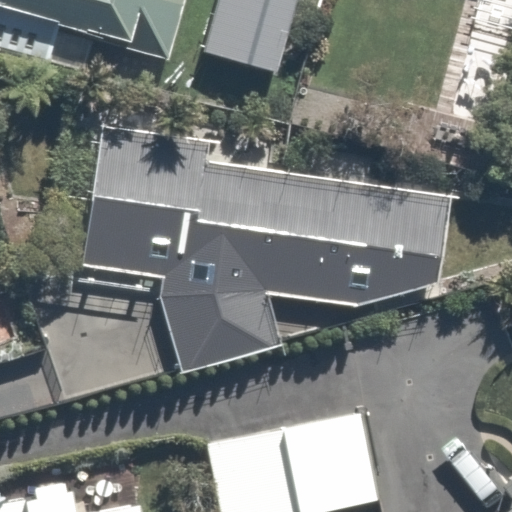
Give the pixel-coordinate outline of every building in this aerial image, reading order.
[(0,0),(0,13),(177,55),(189,0),(0,0)] [(302,0),(225,0),(212,52),(284,71),(302,0)] [(279,290),(378,304),(446,280),(457,200),(110,152),(95,265),(164,274),(186,373),(292,349),(279,290)] [(372,413),(208,444),(220,511),(328,511),(388,501),(372,413)] [(511,511),(511,475),(485,496),(496,511),(511,511)] [(0,511),(153,511),(152,501),(92,508),(88,478),(32,486),(35,511),(3,511),(4,511),(0,511)]
